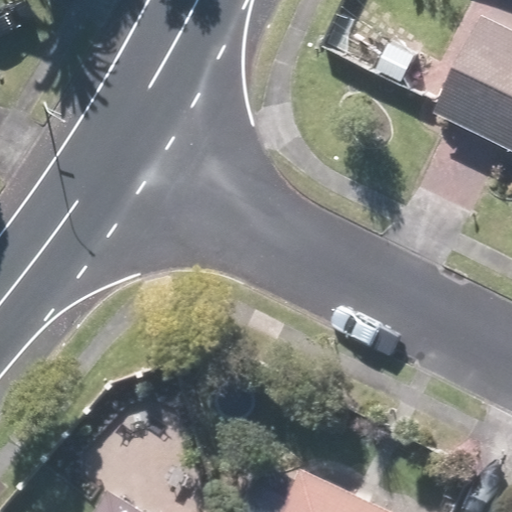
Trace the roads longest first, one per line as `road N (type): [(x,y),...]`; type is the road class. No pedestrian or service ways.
road 1 (residential): [(106,164),(511,350)]
road 2 (residential): [(106,164),(193,0)]
road 3 (residential): [(0,306),(106,164)]
